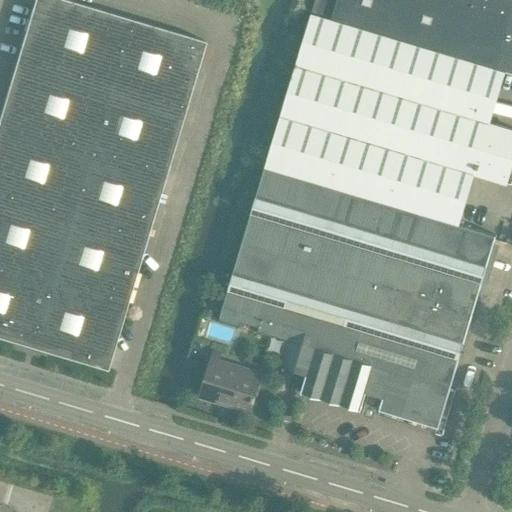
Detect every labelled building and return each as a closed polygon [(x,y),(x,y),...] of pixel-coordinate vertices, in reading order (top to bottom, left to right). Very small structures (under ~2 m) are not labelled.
[(0,335),(105,367),(203,40),(68,0),(32,0),(0,109),(0,335)] [(314,0),(311,12),(332,18),(337,0),(314,0)] [(511,0),(337,0),(332,18),(504,69),(511,71),(511,0)] [(504,69),(332,18),(311,12),(266,165),(458,223),(475,166),(508,175),(511,163),(511,127),(489,120),(504,69)] [(307,374),(301,392),(360,409),(365,391),(382,397),(379,408),(438,426),(494,234),(458,223),(266,165),(220,319),(239,324),(239,322),(257,327),(257,330),(288,339),(288,338),(316,346),(307,374)] [(288,338),(288,339),(280,366),(306,374),(300,391),(301,392),(307,374),(316,346),(288,338)] [(248,410),(260,373),(239,367),(237,371),(221,366),(222,362),(211,358),(200,395),(248,410)]
